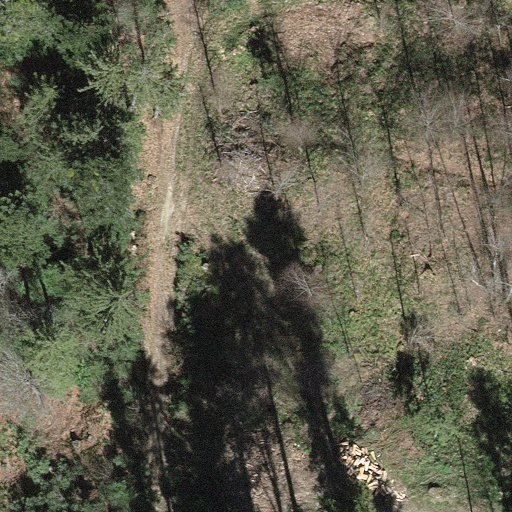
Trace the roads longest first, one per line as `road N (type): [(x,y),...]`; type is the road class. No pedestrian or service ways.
road 1 (track): [(384,511),(337,454),(194,193),(189,132),(204,52),(223,28),(274,0)]
road 2 (track): [(194,193),(172,228),(161,288),(162,511)]
